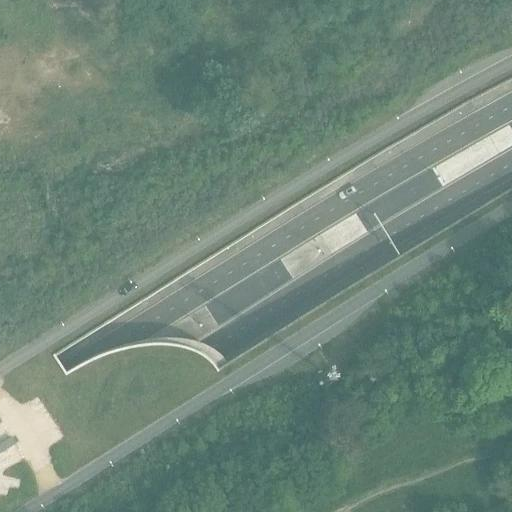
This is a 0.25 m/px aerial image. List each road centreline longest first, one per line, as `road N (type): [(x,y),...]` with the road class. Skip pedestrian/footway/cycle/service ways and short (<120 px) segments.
road 1 (primary): [(0,492),(511,166)]
road 2 (primary): [(511,109),(0,422)]
road 3 (primary): [(511,64),(347,153),(0,372)]
road 4 (primary): [(28,511),(511,210)]
